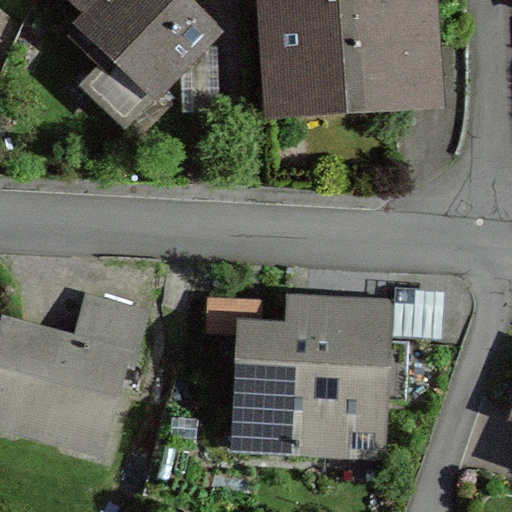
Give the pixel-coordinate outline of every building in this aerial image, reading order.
[(123,120),(207,32),(179,4),(173,0),(102,0),(107,4),(78,36),(108,66),(88,87),(123,120)] [(396,89),(394,47),(427,45),(425,0),(276,0),(275,0),(281,97),(396,89)] [(8,331),(0,360),(0,408),(99,435),(119,362),(133,365),(146,317),(92,303),(79,350),(8,331)] [(255,326),(256,305),(211,303),(210,323),(255,326)] [(371,429),(373,399),(405,401),(408,342),(387,341),(389,306),(314,304),(313,338),(252,335),(245,448),(334,452),(335,427),(371,429)]
